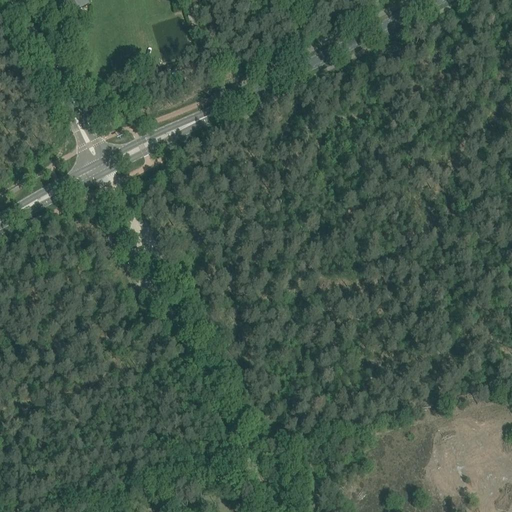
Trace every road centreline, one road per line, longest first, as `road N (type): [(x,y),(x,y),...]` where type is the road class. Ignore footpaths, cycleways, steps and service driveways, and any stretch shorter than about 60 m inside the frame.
road 1 (track): [(112,184),(245,462)]
road 2 (secondary): [(225,107),(436,0)]
road 3 (secondary): [(104,173),(225,107)]
road 4 (secondary): [(225,107),(105,159)]
